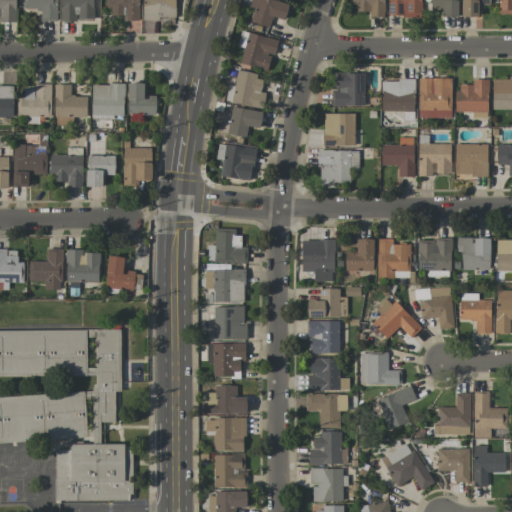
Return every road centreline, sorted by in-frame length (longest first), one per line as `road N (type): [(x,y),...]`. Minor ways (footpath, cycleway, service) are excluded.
road 1 (residential): [(327,0),(308,50),(278,209),(276,511)]
road 2 (residential): [(511,207),(278,209),(171,199)]
road 3 (tertiary): [(171,199),(173,511)]
road 4 (residential): [(511,48),(308,50)]
road 5 (tertiary): [(211,0),(171,199)]
road 6 (residential): [(198,48),(0,52)]
